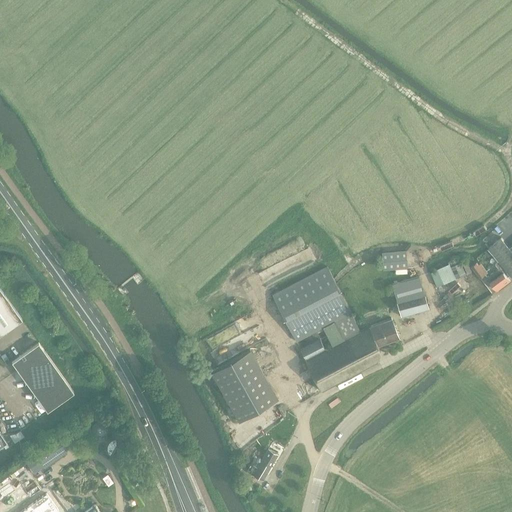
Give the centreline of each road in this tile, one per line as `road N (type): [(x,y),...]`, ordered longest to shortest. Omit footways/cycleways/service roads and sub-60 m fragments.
road 1 (secondary): [(185,511),(133,385),(0,191)]
road 2 (unclassified): [(311,511),(322,466),(349,426),(448,344),(493,325)]
